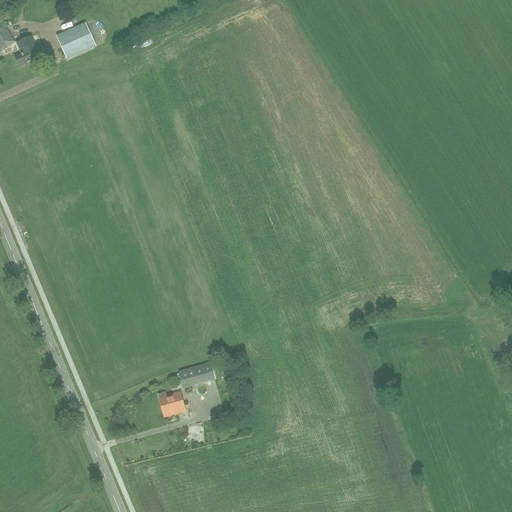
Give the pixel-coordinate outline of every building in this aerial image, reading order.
[(66,60),(96,47),(85,24),(56,37),(66,60)] [(6,29),(0,33),(0,50),(0,51),(14,41),(6,29)] [(36,46),(31,36),(16,43),(21,54),(15,57),(20,68),(32,63),(32,64),(40,60),(37,53),(42,51),(39,45),(36,46)] [(184,388),(214,379),(209,362),(179,371),(184,388)] [(196,397),(205,394),(205,395),(215,393),(212,385),(194,390),(196,397)] [(185,412),(180,392),(166,396),(165,393),(159,395),(159,398),(165,418),(185,412)]
